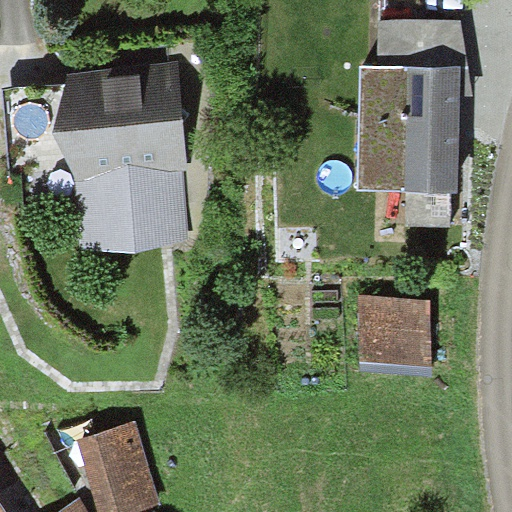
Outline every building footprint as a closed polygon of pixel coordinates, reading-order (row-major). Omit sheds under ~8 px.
[(354,73),(353,192),(449,193),(451,24),(377,23),(377,73),(354,73)] [(179,66),(73,73),(61,131),(80,176),(86,257),(191,250),(179,66)] [(355,306),(356,371),(420,369),(419,304),(355,306)] [(75,440),(98,511),(129,511),(161,502),(135,421),(75,440)] [(56,511),(89,511),(79,496),(56,511)] [(0,511),(8,511),(0,498),(0,511)]
